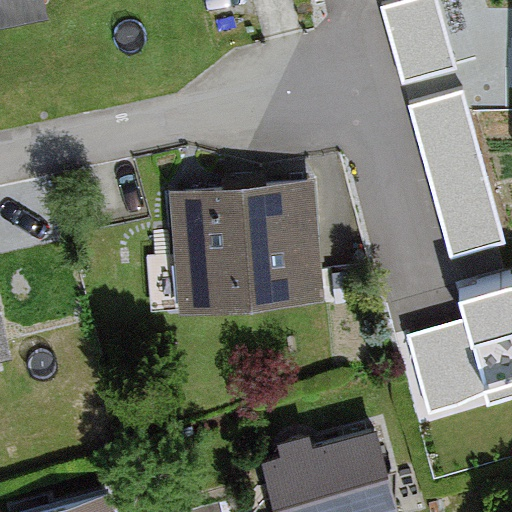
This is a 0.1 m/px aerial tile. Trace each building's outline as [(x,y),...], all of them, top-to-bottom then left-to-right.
[(434,0),(396,0),(381,4),(403,82),(453,68),(434,0)] [(461,93),(411,107),(452,255),(502,241),(461,93)] [(315,176),(172,190),(184,312),(327,298),(315,176)] [(0,353),(19,348),(0,270),(0,353)] [(511,271),(510,272),(460,289),(469,319),(488,387),(511,380),(511,271)] [(488,387),(469,319),(408,337),(430,413),(456,406),(488,387)] [(287,454),(268,459),(282,511),(399,511),(376,432),(316,449),(312,435),(284,443),(287,454)] [(120,511),(114,490),(38,511),(120,511)]
